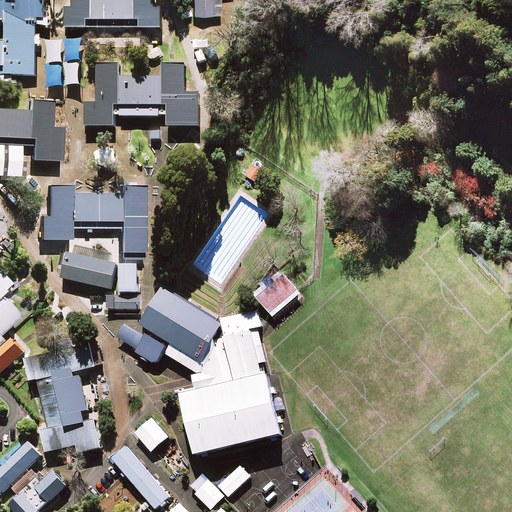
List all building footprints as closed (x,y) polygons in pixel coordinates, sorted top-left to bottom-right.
[(0,0),(0,14),(43,15),(43,0),(0,0)] [(68,0),(68,19),(88,20),(88,13),(140,15),(140,21),(163,22),(163,0),(68,0)] [(38,18),(8,17),(7,65),(37,66),(38,18)] [(168,117),(199,118),(200,96),(184,96),(185,57),(162,56),(162,69),(121,68),(121,55),(98,55),(97,94),(85,94),(85,115),(117,116),(118,96),(168,98),(168,117)] [(29,148),(59,149),(60,119),(50,119),(51,89),(25,88),(25,101),(0,100),(0,128),(29,129),(29,148)] [(160,132),(151,132),(151,140),(160,140),(160,132)] [(297,144),(291,140),(284,150),(291,154),(297,144)] [(260,171),(252,166),(244,176),(259,186),(269,171),(263,167),(260,171)] [(118,245),(143,245),(145,179),(119,178),(119,185),(70,184),(70,177),(47,176),(46,208),(41,208),(40,232),(68,232),(68,213),(119,215),(118,245)] [(115,258),(66,246),(60,273),(108,285),(115,258)] [(139,258),(120,258),(119,287),(138,288),(139,258)] [(0,319),(10,311),(0,299),(0,281),(8,275),(0,265),(0,319)] [(300,283),(287,267),(259,291),(272,307),(300,283)] [(221,317),(163,280),(139,316),(198,354),(221,317)] [(257,304),(223,312),(226,328),(261,320),(257,304)] [(257,368),(249,328),(222,333),(231,374),(257,368)] [(0,364),(25,343),(13,329),(0,340),(0,364)] [(166,342),(146,329),(136,344),(156,357),(166,342)] [(90,337),(24,352),(29,376),(38,374),(49,421),(40,423),(46,446),(99,434),(94,412),(69,418),(57,370),(96,361),(90,337)] [(271,371),(180,391),(193,453),(285,433),(271,371)] [(170,429),(152,409),(135,424),(153,444),(170,429)] [(0,488),(40,450),(27,436),(0,462),(0,488)] [(173,488),(129,437),(112,452),(156,503),(173,488)] [(68,478),(54,464),(37,481),(50,495),(68,478)] [(224,490),(209,474),(196,485),(210,501),(224,490)] [(28,511),(39,502),(22,485),(9,498),(23,511),(28,511)] [(193,511),(179,495),(164,508),(167,511),(193,511)]
